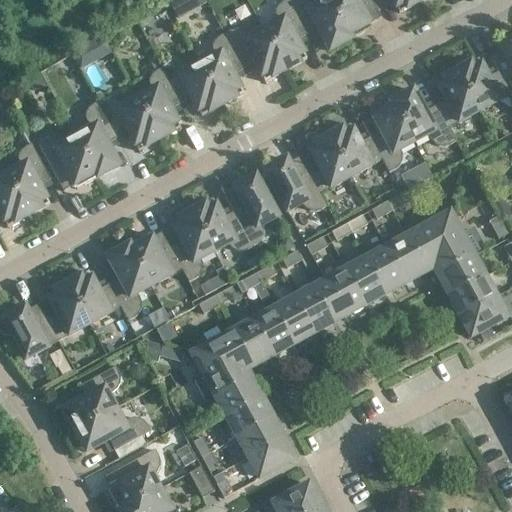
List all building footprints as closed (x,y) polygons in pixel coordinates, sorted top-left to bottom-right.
[(177,0),(176,0),(167,5),(172,13),(182,8),(177,0)] [(306,36),(287,0),(286,1),(286,2),(282,4),(277,8),(275,13),(274,18),(276,24),(262,31),(285,72),(306,61),(296,42),(306,36)] [(287,0),(306,36),(317,31),(329,53),(350,41),(328,0),(314,8),(312,3),(308,0),(287,0)] [(327,0),(328,0),(350,41),(371,30),(369,26),(380,19),(369,0),(327,0)] [(390,0),(398,15),(420,3),(417,0),(375,0),(377,3),(381,0),(390,0)] [(229,33),(224,36),(243,71),(254,65),(264,84),(285,72),(262,31),(249,39),(245,34),(240,32),(235,31),(229,33)] [(243,71),(224,36),(219,38),(214,42),(212,47),(211,53),(213,58),(199,66),(222,107),(243,95),(233,77),(243,71)] [(501,53),(490,59),(510,96),(511,94),(511,41),(498,49),(501,53)] [(86,45),(71,54),(80,70),(95,62),(86,45)] [(510,96),(490,59),(489,59),(497,74),(487,79),(477,61),(456,72),(479,113),(510,96)] [(156,60),(149,63),(155,74),(155,73),(161,70),(156,60)] [(222,107),(199,66),(168,83),(180,106),(190,100),(201,118),(222,107)] [(150,93),(136,100),(158,141),(180,130),(169,111),(180,106),(168,83),(161,70),(155,73),(155,74),(151,77),(149,82),(148,87),(150,93)] [(479,113),(456,72),(435,84),(445,102),(435,108),(454,144),(455,143),(448,130),(479,113)] [(37,76),(27,81),(30,88),(36,90),(43,86),(37,76)] [(412,92),(391,103),(414,144),(427,137),(429,141),(433,145),(438,148),(444,148),(449,147),(454,144),(435,108),(424,114),(412,92)] [(103,102),(98,104),(117,140),(127,134),(137,153),(158,141),(136,100),(122,108),(119,104),(114,101),(108,100),(103,102)] [(414,144),(391,103),(370,115),(372,119),(362,125),(389,174),(394,171),(399,168),(401,162),(402,157),(400,152),(414,144)] [(88,131),(75,138),(97,179),(118,168),(106,146),(117,140),(98,104),(92,107),(88,110),(85,115),(84,121),(86,126),(88,131)] [(389,174),(362,125),(361,125),(369,139),(359,145),(349,126),(328,138),(350,179),(381,162),(388,174),(389,174)] [(76,191),(97,179),(75,138),(61,146),(58,141),(53,139),(47,138),(41,140),(35,143),(63,193),(74,187),(76,191)] [(350,179),(328,138),(307,149),(317,168),(307,173),(299,159),(326,209),(327,208),(320,195),(350,179)] [(19,169),(5,176),(28,217),(49,206),(39,187),(50,181),(31,146),(25,149),(20,153),(18,158),(17,164),(19,169)] [(326,209),(299,159),(288,165),(286,161),(264,173),(286,214),(301,206),(305,210),(310,212),(315,213),(321,211),(326,209)] [(0,216),(7,229),(28,217),(5,176),(0,179),(0,216)] [(277,219),(255,178),(233,189),(235,194),(225,199),(252,249),(257,246),(262,242),(264,237),(265,232),(263,227),(277,219)] [(401,196),(386,204),(391,213),(406,205),(405,205),(403,206),(398,198),(401,196)] [(252,249),(225,199),(224,200),(232,214),(222,219),(212,201),(191,212),(213,253),(227,246),(231,250),(236,253),(241,253),(247,252),(252,249)] [(499,199),(491,204),(495,212),(504,207),(499,199)] [(391,213),(386,204),(371,212),(371,213),(373,211),(378,220),(375,221),(376,221),(391,213)] [(432,276),(451,209),(403,235),(427,279),(432,276)] [(451,209),(432,276),(433,279),(477,256),(484,253),(481,248),(483,247),(472,228),(465,233),(451,209)] [(213,253),(191,212),(170,224),(180,242),(170,248),(163,234),(162,234),(189,284),(194,281),(198,277),(201,272),(201,266),(200,261),(213,253)] [(362,218),(361,217),(346,226),(351,235),(366,226),(364,227),(359,219),(362,218)] [(507,236),(499,221),(490,226),(498,241),(497,239),(505,234),(507,236)] [(351,235),(346,226),(331,234),(331,235),(333,233),(338,242),(335,243),(336,243),(351,235)] [(189,284),(162,234),(151,240),(149,235),(128,247),(150,288),(181,271),(188,284),(189,284)] [(382,242),(384,246),(386,249),(385,250),(407,290),(427,279),(403,235),(397,239),(395,235),(382,242)] [(322,239),(305,248),(310,257),(327,248),(324,249),(320,241),(322,239)] [(511,263),(511,245),(511,244),(511,246),(504,251),(502,249),(510,264),(511,263)] [(386,249),(384,246),(363,257),(387,301),(407,290),(385,250),(386,249)] [(150,288),(128,247),(107,259),(119,281),(108,286),(128,322),(133,319),(137,315),(140,310),(141,304),(137,295),(150,288)] [(301,262),(296,253),(281,261),(281,262),(284,260),(288,269),(286,270),(301,262)] [(488,276),(477,256),(433,279),(445,300),(488,276)] [(387,301),(363,257),(343,268),(367,312),(387,301)] [(271,267),(255,275),(260,284),(276,276),(275,276),(273,277),(269,269),(271,267)] [(367,312),(343,268),(293,296),(316,339),(367,312)] [(88,274),(67,285),(89,326),(120,309),(127,322),(128,322),(108,286),(98,292),(88,274)] [(260,284),(255,275),(240,284),(241,284),(243,283),(247,291),(245,292),(245,293),(260,284)] [(499,296),(488,276),(445,300),(456,320),(499,296)] [(210,283),(200,289),(205,298),(216,292),(210,283)] [(89,326),(67,285),(46,297),(56,315),(46,320),(38,306),(37,306),(57,343),(89,326)] [(231,289),(216,297),(221,306),(236,298),(235,298),(233,299),(229,290),(231,289)] [(316,339),(293,296),(273,307),(296,350),(316,339)] [(511,321),(511,319),(499,296),(456,320),(469,345),(511,321)] [(221,306),(216,297),(201,305),(203,304),(208,313),(206,314),(221,306)] [(57,343),(37,306),(27,312),(25,308),(2,321),(1,321),(0,322),(0,335),(1,337),(3,338),(6,339),(8,339),(10,339),(12,338),(25,361),(57,343)] [(296,350),(273,307),(253,317),(276,361),(296,350)] [(175,310),(166,315),(169,321),(178,316),(175,310)] [(276,361),(253,317),(233,328),(256,372),(276,361)] [(256,372),(233,328),(184,355),(252,375),(256,372)] [(162,330),(156,334),(162,345),(169,342),(162,330)] [(146,344),(143,354),(147,362),(154,364),(158,347),(146,344)] [(252,375),(184,355),(197,379),(192,382),(205,405),(210,402),(240,386),(240,385),(254,378),(252,375)] [(61,378),(71,373),(65,363),(56,368),(61,378)] [(63,412),(74,433),(115,410),(108,397),(112,394),(116,391),(119,386),(119,380),(118,374),(115,369),(78,388),(85,400),(63,412)] [(265,398),(254,378),(240,385),(240,386),(210,402),(221,422),(265,398)] [(511,395),(500,402),(511,423),(511,395)] [(276,418),(265,398),(221,422),(232,442),(276,418)] [(171,404),(179,419),(188,414),(180,399),(181,402),(172,406),(171,404)] [(122,424),(115,410),(74,433),(86,454),(108,442),(114,453),(150,433),(147,427),(143,423),(138,420),(132,420),(127,421),(122,424)] [(196,430),(188,414),(179,419),(187,435),(188,434),(187,432),(195,428),(196,430)] [(287,438),(276,418),(232,442),(243,462),(287,438)] [(300,463),(287,438),(243,462),(256,487),(300,463)] [(193,444),(201,459),(210,454),(202,439),(201,440),(203,442),(194,446),(193,444)] [(107,492),(117,511),(120,511),(159,491),(152,477),(156,474),(158,469),(159,463),(158,457),(154,452),(105,479),(111,490),(107,492)] [(218,470),(210,454),(201,459),(209,475),(210,474),(208,472),(217,468),(218,470)] [(214,493),(200,468),(188,475),(202,500),(214,493)] [(266,504),(270,511),(309,511),(323,505),(310,480),(266,504)] [(216,486),(223,500),(232,495),(225,481),(224,481),(226,484),(217,488),(216,486)] [(170,511),(171,511),(159,491),(120,511),(170,511)]
